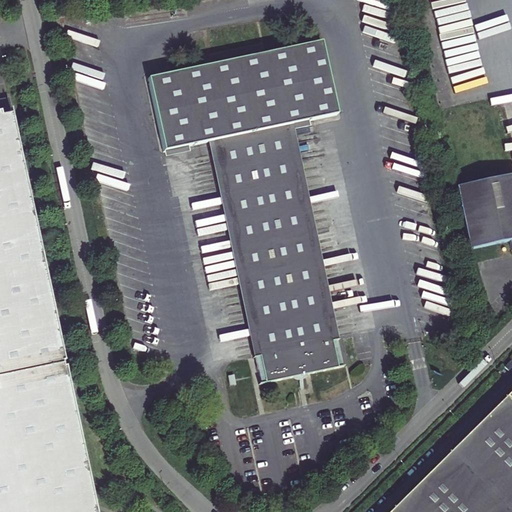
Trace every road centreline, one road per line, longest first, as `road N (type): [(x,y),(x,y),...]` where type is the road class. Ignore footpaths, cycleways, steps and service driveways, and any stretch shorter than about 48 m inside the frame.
road 1 (unclassified): [(29,0),(114,394),(149,455),(204,511)]
road 2 (unclassified): [(332,511),(511,335)]
